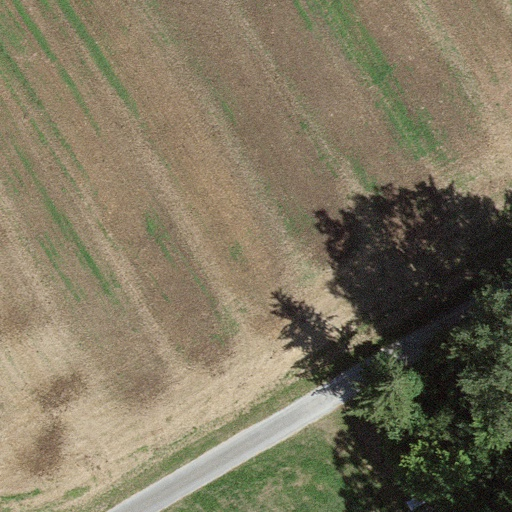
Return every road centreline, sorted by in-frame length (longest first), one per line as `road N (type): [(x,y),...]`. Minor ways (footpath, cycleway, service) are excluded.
road 1 (track): [(140,511),(345,395)]
road 2 (track): [(511,297),(345,395)]
